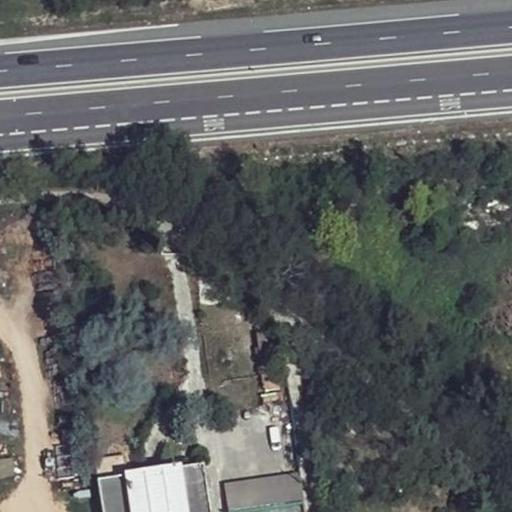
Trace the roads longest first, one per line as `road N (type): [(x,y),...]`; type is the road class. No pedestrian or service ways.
road 1 (residential): [(511,505),(201,232),(60,200),(0,202)]
road 2 (motorway): [(511,25),(0,69)]
road 3 (motorway): [(0,132),(511,89)]
road 4 (unknown): [(0,302),(26,333),(38,372),(44,461),(35,511)]
